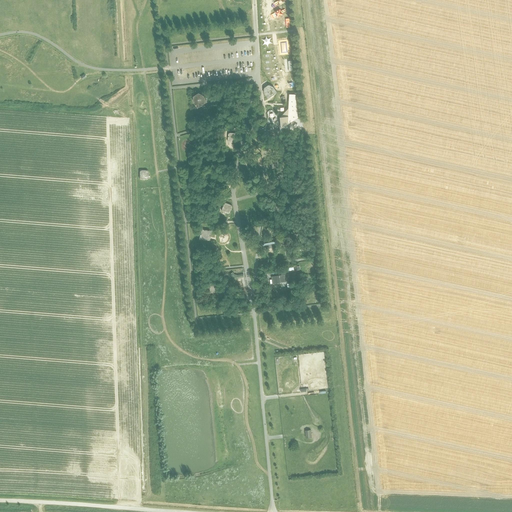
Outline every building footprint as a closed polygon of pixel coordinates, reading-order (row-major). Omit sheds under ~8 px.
[(268,98),(277,92),(273,86),(268,84),(264,88),(264,92),(268,98)] [(198,107),(207,101),(203,95),(200,93),(198,93),(194,95),(194,97),(194,102),(198,107)] [(280,117),(281,127),(288,123),(298,117),(295,94),(289,94),(289,105),(288,108),(282,115),(280,117)] [(237,134),(230,134),(229,135),(229,142),(231,143),(236,144),(238,142),(238,136),(237,134)] [(140,179),(141,179),(146,179),(147,179),(148,178),(148,177),(148,172),(148,171),(147,170),(146,169),(141,169),(140,170),(139,170),(139,171),(139,177),(139,178),(140,179)] [(222,184),(225,173),(209,169),(206,180),(222,184)] [(273,202),(272,215),(284,215),(284,203),(273,202)] [(225,203),(224,204),(222,210),(222,211),(227,213),(229,213),(230,212),(232,206),(232,205),(231,204),(226,203),(225,203)] [(202,231),(201,240),(212,241),(213,233),(210,230),(204,229),(202,231)] [(278,239),(268,238),(267,250),(277,250),(278,239)] [(233,272),(230,274),(232,276),(232,279),(231,282),(235,283),(236,280),(238,278),(244,277),(243,274),(237,275),(234,274),(233,272)] [(296,281),(295,274),(288,275),(288,274),(286,274),(285,272),(281,272),(281,275),(279,275),(279,276),(272,277),(273,284),(280,282),(287,280),(287,283),(296,281)] [(216,281),(205,283),(208,299),(218,298),(216,281)]
